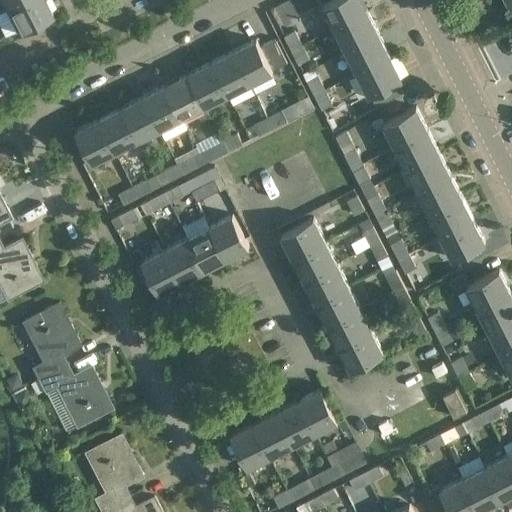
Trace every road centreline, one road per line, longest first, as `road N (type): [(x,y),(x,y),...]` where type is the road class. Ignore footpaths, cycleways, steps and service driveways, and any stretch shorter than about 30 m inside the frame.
road 1 (residential): [(179,432),(317,361),(268,264),(131,334)]
road 2 (residential): [(19,114),(244,0)]
road 3 (residential): [(131,334),(19,114)]
road 4 (tertiary): [(511,176),(422,0)]
